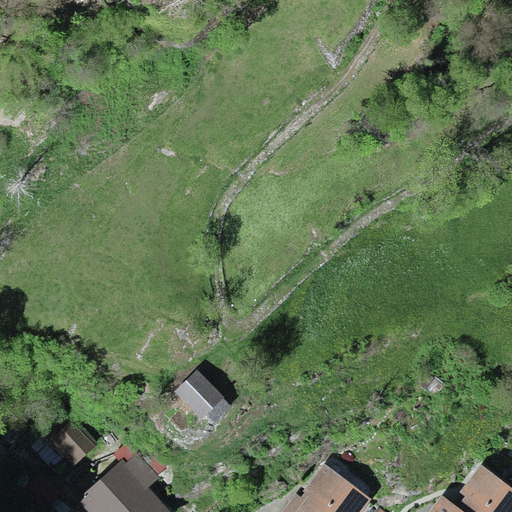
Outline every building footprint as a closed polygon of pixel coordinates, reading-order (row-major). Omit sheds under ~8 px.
[(198,374),(179,395),(205,419),(224,398),(198,374)] [(62,426),(41,446),(65,472),(87,452),(62,426)] [(108,469),(71,507),(75,511),(158,511),(139,493),(152,479),(119,446),(102,463),(108,469)] [(360,511),(367,504),(317,467),(291,501),(286,497),(275,511),(360,511)] [(437,500),(428,511),(511,511),(511,494),(476,468),(446,508),(437,500)] [(40,472),(27,491),(52,508),(65,489),(40,472)]
